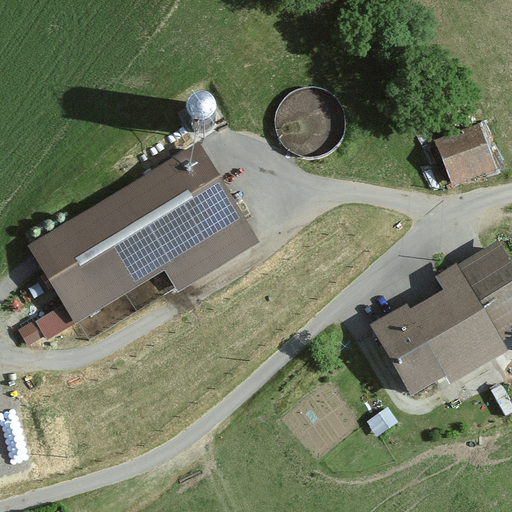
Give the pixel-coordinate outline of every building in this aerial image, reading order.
[(309,89),(297,90),(287,95),(279,103),(273,113),(271,124),(273,136),(279,147),(288,155),(299,159),(311,160),(323,157),(333,149),(340,139),(343,128),(342,116),(337,105),(330,97),(320,91),(309,89)] [(479,124),(428,147),(448,191),(499,168),(479,124)] [(208,141),(25,246),(76,334),(176,277),(186,295),(269,248),(208,141)] [(493,241),(449,267),(497,349),(511,340),(511,264),(508,266),(493,241)] [(432,296),(372,328),(411,400),(497,349),(449,267),(423,280),(432,296)]
